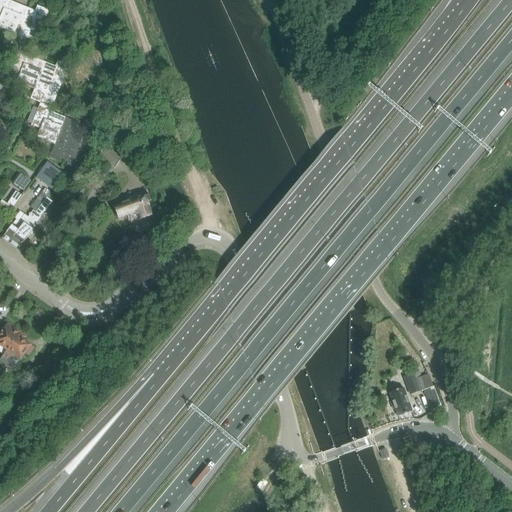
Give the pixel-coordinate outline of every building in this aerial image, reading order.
[(0,18),(0,27),(6,30),(9,21),(22,26),(27,15),(26,15),(29,8),(9,0),(0,0),(0,17),(0,18)] [(35,11),(29,8),(26,15),(27,15),(22,26),(9,21),(6,30),(19,35),(20,32),(23,33),(18,46),(21,47),(32,51),(48,11),(44,9),(44,8),(38,6),(35,11)] [(17,82),(34,89),(42,69),(40,68),(43,62),(30,56),(32,51),(21,47),(12,69),(21,73),(17,82)] [(55,67),(43,62),(40,68),(42,69),(34,89),(39,91),(41,87),(43,89),(38,101),(41,103),(52,107),(68,66),(64,65),(64,64),(58,61),(55,67)] [(37,137),(54,144),(63,124),(62,124),(65,117),(50,111),(52,107),(41,103),(32,125),(41,128),(37,137)] [(128,105),(112,106),(113,114),(129,113),(128,105)] [(76,122),(65,117),(62,124),(63,124),(54,144),(55,144),(50,157),(61,162),(62,158),(80,166),(85,153),(77,150),(88,122),(84,120),(85,119),(78,117),(76,122)] [(124,156),(107,143),(98,155),(115,168),(124,156)] [(140,162),(148,159),(142,143),(135,145),(140,162)] [(47,162),(36,177),(53,190),(64,174),(47,162)] [(300,174),(350,311),(354,310),(304,172),(300,174)] [(14,184),(24,191),(31,181),(21,174),(14,184)] [(13,207),(22,194),(15,190),(6,203),(13,207)] [(138,216),(139,216),(140,220),(152,216),(147,202),(151,201),(149,194),(144,196),(144,197),(114,207),(118,217),(133,212),(134,214),(135,215),(136,216),(137,216),(138,216)] [(0,202),(0,206),(8,212),(11,207),(2,200),(0,202)] [(33,209),(28,216),(8,243),(18,250),(36,226),(33,224),(41,214),(33,209)] [(16,219),(2,238),(8,243),(28,216),(20,211),(15,218),(16,219)] [(301,370),(306,368),(256,231),(251,233),(301,370)] [(0,345),(7,351),(8,351),(21,333),(7,323),(0,333),(0,345)] [(26,336),(21,333),(8,351),(7,351),(0,360),(6,365),(8,362),(15,367),(26,353),(29,355),(34,348),(23,340),(26,336)] [(419,371),(415,373),(404,376),(411,394),(421,391),(417,379),(421,378),(419,371)] [(393,401),(391,402),(394,410),(396,409),(398,417),(412,412),(404,388),(390,393),(393,401)] [(389,458),(388,457),(385,449),(380,451),(383,460),(389,458)]
